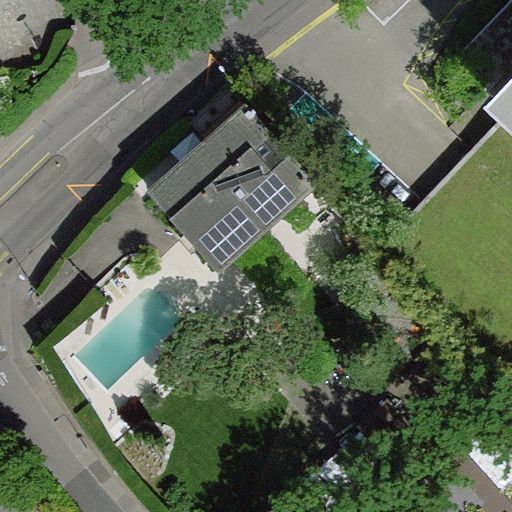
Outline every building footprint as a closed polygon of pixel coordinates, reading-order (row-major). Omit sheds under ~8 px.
[(511,1),(463,52),(508,97),(511,93),(511,1)] [(212,144),(154,195),(214,264),(311,179),(232,89),(194,123),(212,144)] [(511,93),(508,97),(500,106),(509,114),(511,116),(511,93)] [(362,297),(387,276),(371,256),(345,277),(362,297)] [(405,350),(430,330),(387,276),(362,297),(405,350)] [(433,447),(391,403),(364,430),(405,474),(433,447)] [(511,418),(505,410),(483,430),(511,461),(511,418)] [(511,484),(511,461),(483,430),(462,450),(501,494),(511,484)]
